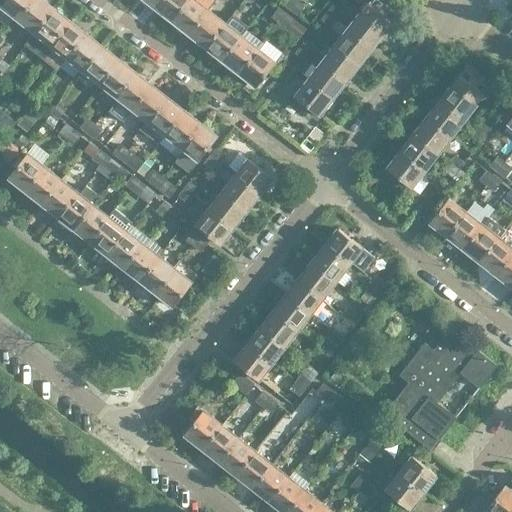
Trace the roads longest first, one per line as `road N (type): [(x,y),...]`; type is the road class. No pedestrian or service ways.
road 1 (residential): [(127,435),(324,182)]
road 2 (residential): [(88,0),(324,182)]
road 3 (residential): [(511,334),(324,182)]
road 4 (residential): [(324,182),(454,15)]
road 5 (residential): [(127,435),(0,329)]
road 6 (residential): [(223,511),(127,435)]
